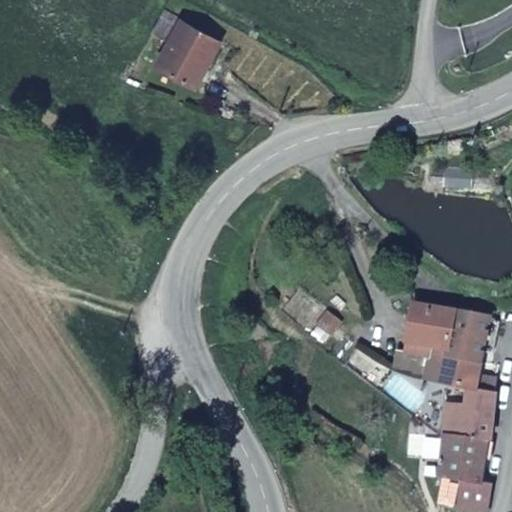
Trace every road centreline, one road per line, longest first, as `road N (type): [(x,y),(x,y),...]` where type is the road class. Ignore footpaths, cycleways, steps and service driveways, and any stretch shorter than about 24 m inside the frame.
road 1 (secondary): [(431,119),(334,131),(288,146),(240,181),(202,226),(181,280),(188,337)]
road 2 (unknown): [(288,146),(383,332)]
road 3 (secondary): [(188,337),(242,442),(265,511)]
road 4 (unclassified): [(188,337),(123,511)]
